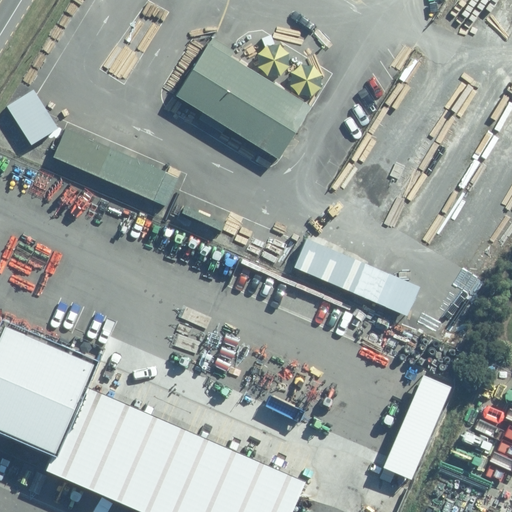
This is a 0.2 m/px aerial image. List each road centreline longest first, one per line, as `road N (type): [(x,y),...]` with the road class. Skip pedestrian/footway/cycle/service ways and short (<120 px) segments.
road 1 (unknown): [(0,216),(346,373),(358,398),(343,459)]
road 2 (unknown): [(0,289),(343,459)]
road 3 (unknown): [(126,124),(275,197),(384,20)]
road 4 (unknown): [(100,0),(57,81),(73,100),(126,124)]
road 5 (unknown): [(192,0),(126,124)]
